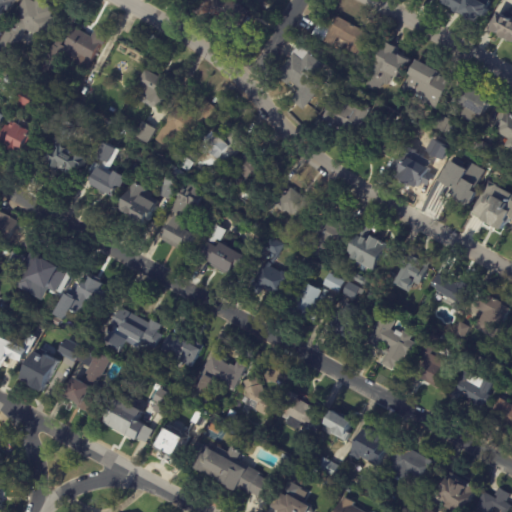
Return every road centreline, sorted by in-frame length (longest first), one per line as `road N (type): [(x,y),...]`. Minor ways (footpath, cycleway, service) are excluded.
road 1 (residential): [(511,463),(0,190)]
road 2 (residential): [(511,270),(311,160),(249,86),(120,0)]
road 3 (residential): [(204,511),(12,409)]
road 4 (residential): [(511,76),(367,0)]
road 5 (residential): [(37,511),(33,454),(0,399)]
